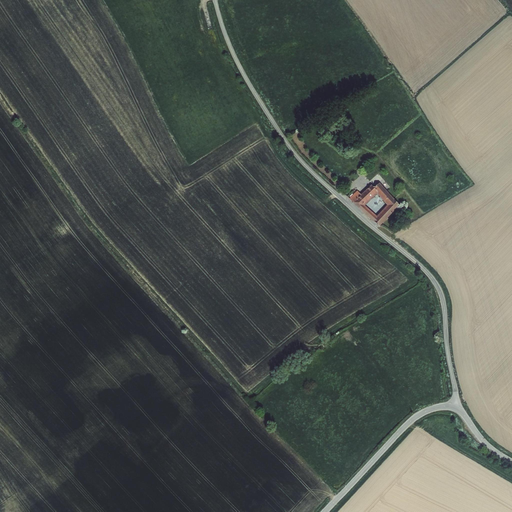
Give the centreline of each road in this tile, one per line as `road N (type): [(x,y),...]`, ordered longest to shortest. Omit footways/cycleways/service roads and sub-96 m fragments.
road 1 (unclassified): [(215,0),(234,56),(299,159),(437,285),(457,408)]
road 2 (tertiary): [(324,511),(412,418),(457,408)]
